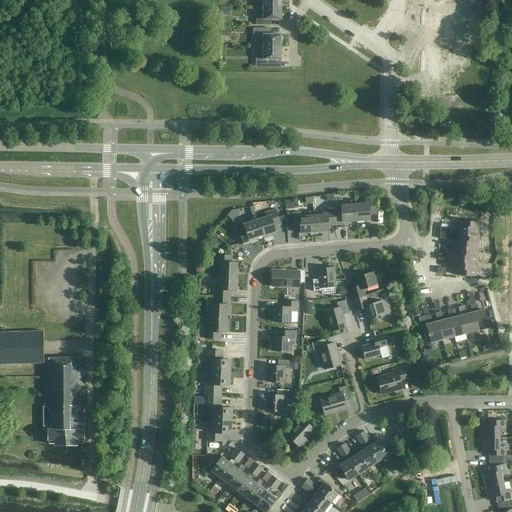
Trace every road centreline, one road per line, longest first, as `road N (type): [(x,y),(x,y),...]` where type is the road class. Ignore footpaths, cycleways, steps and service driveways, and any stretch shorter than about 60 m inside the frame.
road 1 (residential): [(367,414),(294,471),(253,447),(258,270),(277,253),(410,242)]
road 2 (tertiary): [(373,160),(300,150),(151,149)]
road 3 (tertiary): [(160,169),(373,160)]
road 4 (tertiary): [(135,511),(148,433),(152,312)]
road 5 (tertiary): [(151,149),(0,146)]
road 6 (tertiary): [(0,166),(144,169)]
road 7 (tertiary): [(152,312),(160,169)]
road 8 (tertiary): [(144,169),(152,312)]
road 9 (residential): [(392,161),(389,55),(375,45)]
road 10 (tertiary): [(511,160),(392,161)]
